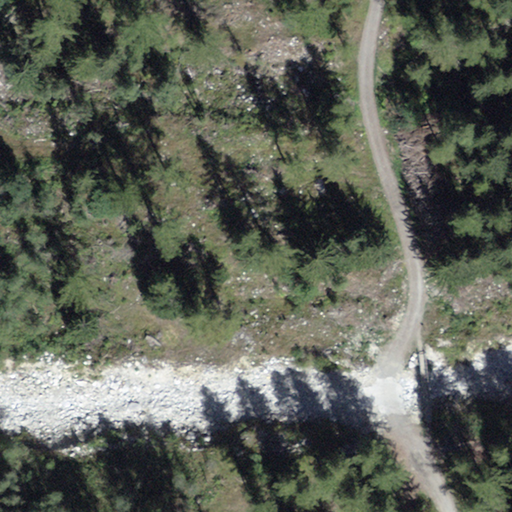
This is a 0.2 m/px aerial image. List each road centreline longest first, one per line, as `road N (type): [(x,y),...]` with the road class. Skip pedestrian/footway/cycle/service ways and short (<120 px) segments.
road 1 (track): [(424,350),(417,274),(368,113),(377,0)]
road 2 (track): [(431,452),(396,395),(390,361),(417,318)]
